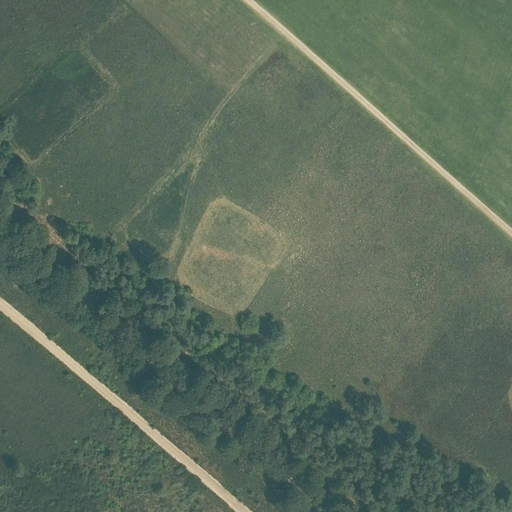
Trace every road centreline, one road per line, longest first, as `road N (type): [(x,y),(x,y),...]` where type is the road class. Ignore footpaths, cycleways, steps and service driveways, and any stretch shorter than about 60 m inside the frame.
road 1 (track): [(0,229),(330,511)]
road 2 (track): [(0,304),(242,511)]
